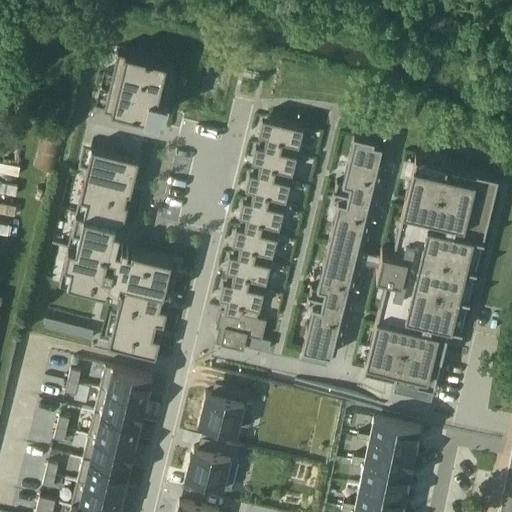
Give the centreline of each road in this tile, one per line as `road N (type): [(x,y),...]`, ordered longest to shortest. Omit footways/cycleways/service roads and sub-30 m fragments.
road 1 (residential): [(186,344),(338,379),(395,148)]
road 2 (residential): [(186,344),(240,106)]
road 3 (residential): [(146,511),(186,344)]
